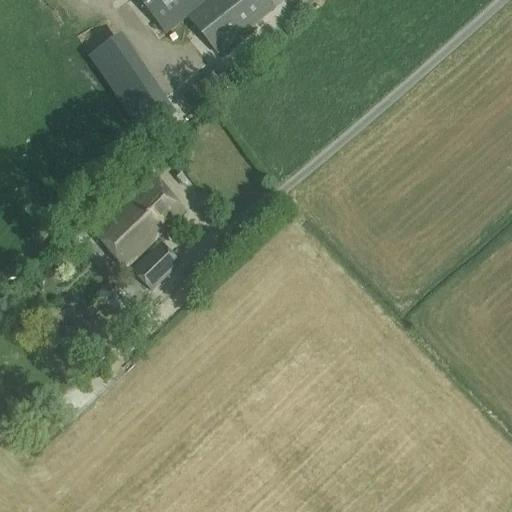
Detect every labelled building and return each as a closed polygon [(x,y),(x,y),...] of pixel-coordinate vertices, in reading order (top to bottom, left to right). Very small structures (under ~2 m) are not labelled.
[(138,0),(166,35),(209,0),(217,0),(191,21),(221,59),(276,12),(266,0),(138,0)] [(227,88),(225,86),(215,74),(184,99),(197,114),(227,88)] [(142,136),(170,117),(159,101),(131,121),(142,136)] [(127,270),(186,213),(153,179),(94,236),(127,270)] [(161,245),(131,273),(151,293),(181,265),(161,245)] [(96,367),(113,351),(81,318),(64,334),(96,367)]
